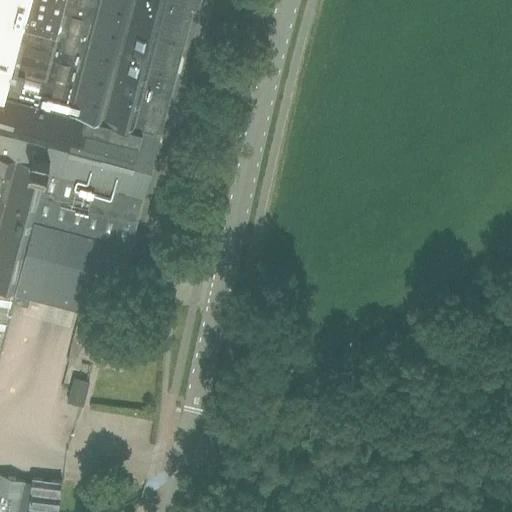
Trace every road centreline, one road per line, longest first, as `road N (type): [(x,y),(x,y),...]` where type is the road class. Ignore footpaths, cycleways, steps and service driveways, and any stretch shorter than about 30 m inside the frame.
road 1 (tertiary): [(169,511),(287,0)]
road 2 (track): [(511,413),(388,367)]
